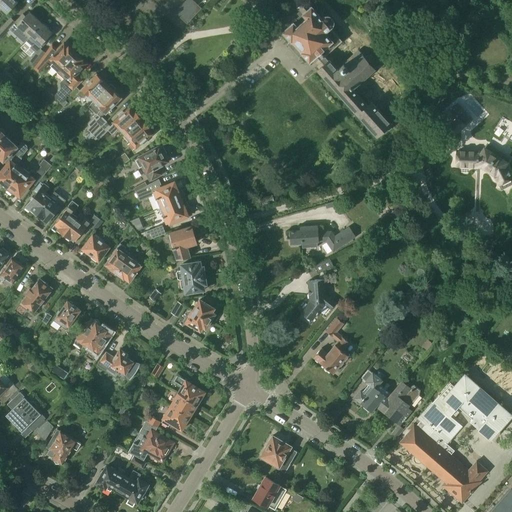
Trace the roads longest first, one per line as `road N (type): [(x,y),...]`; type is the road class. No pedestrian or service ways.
road 1 (residential): [(248,388),(252,332),(243,281),(206,162),(160,92),(64,0)]
road 2 (residential): [(248,388),(91,287),(0,216)]
road 3 (residential): [(426,511),(248,388)]
road 4 (residential): [(173,511),(248,388)]
